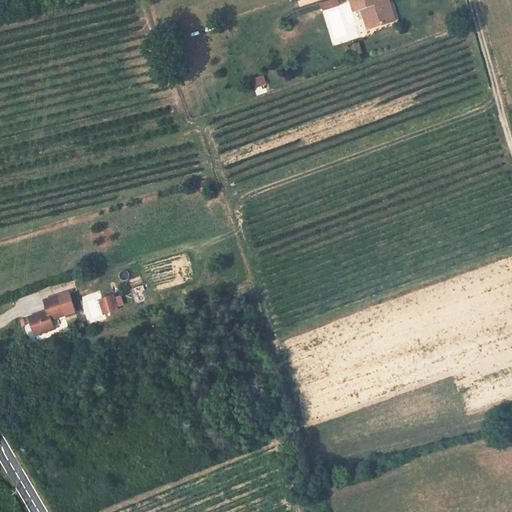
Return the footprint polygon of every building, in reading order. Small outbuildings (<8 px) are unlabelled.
[(392,15),(388,0),(351,0),(353,3),(358,2),(365,0),(371,22),(392,15)] [(371,22),(365,0),(358,2),(364,24),(371,22)] [(259,84),(270,81),(267,71),(256,74),(259,84)] [(35,331),(55,325),(52,314),(64,310),(58,291),(45,295),(48,306),(29,312),(35,331)] [(104,304),(106,311),(119,307),(115,293),(104,296),(106,303),(104,304)]
